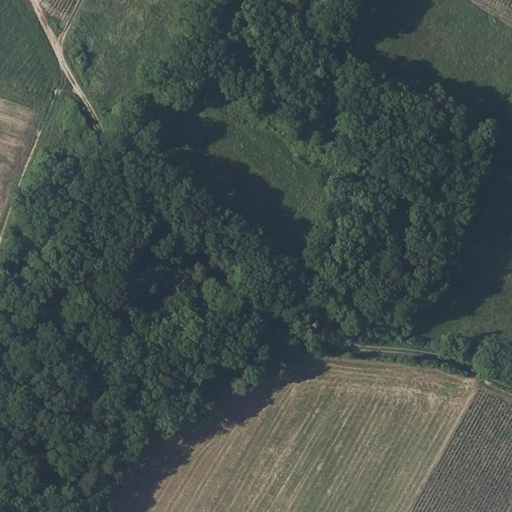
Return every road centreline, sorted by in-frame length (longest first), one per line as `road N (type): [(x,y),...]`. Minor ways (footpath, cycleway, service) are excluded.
road 1 (unclassified): [(511,380),(448,358),(330,342),(285,326),(204,266),(143,207),(57,47)]
road 2 (track): [(0,249),(53,95)]
